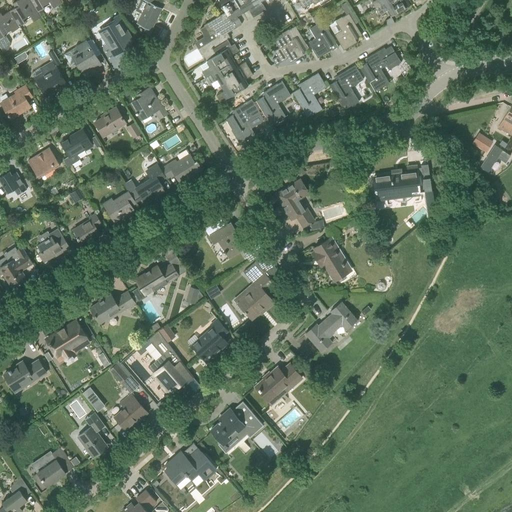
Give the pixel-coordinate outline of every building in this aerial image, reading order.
[(38,12),(39,12),(31,0),(22,0),(21,1),(20,0),(17,0),(13,3),(15,7),(10,10),(10,11),(19,26),(24,23),(22,19),(29,15),(33,22),(41,17),(38,12)] [(59,0),(31,0),(39,12),(44,8),(43,6),(50,2),(54,8),(62,4),(59,0)] [(151,31),(162,8),(153,3),(154,0),(141,0),(136,10),(142,12),(137,23),(151,31)] [(242,24),(235,12),(240,9),(241,9),(235,0),(218,0),(226,12),(236,28),(242,24)] [(241,9),(246,5),(253,17),(260,13),(251,0),(235,0),(241,9)] [(251,0),(260,13),(266,10),(259,0),(251,0)] [(389,0),(374,0),(371,2),(375,9),(389,0)] [(387,10),(391,16),(394,14),(396,13),(417,0),(389,0),(375,9),(379,15),(387,10)] [(352,19),(355,24),(358,22),(346,2),(341,5),(347,14),(349,13),(352,19)] [(19,26),(10,11),(3,15),(1,12),(0,12),(0,38),(5,36),(3,34),(10,30),(11,32),(20,27),(19,26)] [(204,25),(205,26),(200,29),(203,34),(203,35),(204,37),(194,42),(198,48),(199,47),(203,53),(201,54),(206,62),(232,46),(231,46),(225,35),(236,28),(226,12),(204,25)] [(114,56),(135,44),(125,28),(129,25),(120,13),(113,17),(116,22),(104,29),(111,41),(107,43),(114,56)] [(353,40),(362,35),(355,24),(352,19),(349,13),(347,14),(336,21),(341,30),(334,34),(344,50),(355,43),(353,40)] [(308,15),(301,20),(303,24),(311,20),(308,15)] [(82,22),(79,17),(73,21),(76,26),(82,22)] [(327,48),(336,43),(322,20),(310,28),(315,37),(308,42),(318,58),(329,51),(327,48)] [(299,53),(308,48),(295,26),(283,33),(288,42),(275,51),(281,62),(287,58),(290,63),(301,56),(299,53)] [(91,70),(101,64),(88,42),(78,48),(77,46),(64,54),(70,65),(75,61),(80,70),(88,66),(91,70)] [(202,72),(205,78),(230,63),(227,58),(239,50),(235,44),(231,46),(232,46),(206,62),(201,65),(204,71),(202,72)] [(369,61),(359,67),(374,92),(389,83),(380,69),(387,65),(390,69),(401,63),(391,46),(385,49),(384,47),(367,58),(369,61)] [(9,50),(4,53),(7,59),(12,55),(9,50)] [(65,82),(57,67),(56,66),(61,63),(53,50),(48,53),(52,60),(30,73),(33,77),(35,80),(46,97),(47,97),(45,94),(50,91),(65,82)] [(16,54),(15,63),(23,65),(25,56),(16,54)] [(11,59),(2,64),(7,72),(15,67),(11,59)] [(220,85),(249,68),(245,62),(233,69),(230,64),(231,63),(230,63),(205,78),(209,85),(211,84),(214,89),(220,85)] [(363,79),(355,65),(337,76),(339,79),(329,85),(344,109),(358,101),(350,87),(363,79)] [(216,96),(220,102),(245,88),(241,82),(253,74),(249,68),(220,85),(223,91),(216,96)] [(318,73),(313,75),(300,83),(302,87),(292,92),(307,117),(321,108),(313,95),(326,86),(318,73)] [(266,95),(256,101),(271,126),(285,117),(276,103),(291,95),(282,81),(264,92),(266,95)] [(5,108),(11,118),(12,118),(11,116),(21,110),(22,112),(30,106),(27,100),(32,97),(25,84),(13,91),(15,93),(0,101),(5,108)] [(139,97),(132,101),(138,111),(136,113),(140,120),(155,111),(160,118),(167,114),(158,99),(157,100),(153,94),(151,95),(147,89),(137,94),(139,97)] [(241,143),(250,138),(255,135),(247,122),(260,114),(252,99),(234,110),(236,113),(226,119),(241,145),(241,144),(241,143)] [(511,134),(511,104),(499,127),(511,134)] [(109,114),(95,122),(103,136),(126,123),(116,107),(108,112),(109,114)] [(134,123),(127,127),(134,138),(140,134),(134,123)] [(71,136),(61,142),(69,156),(63,160),(67,167),(80,159),(76,153),(83,149),(84,151),(93,146),(83,129),(82,129),(83,131),(72,138),(71,136)] [(494,142),(479,133),(472,142),(487,152),(494,142)] [(101,146),(95,136),(91,139),(97,148),(101,146)] [(252,148),(249,143),(244,146),(247,151),(252,148)] [(499,146),(488,164),(494,169),(506,150),(499,146)] [(37,155),(28,160),(35,172),(33,173),(37,179),(60,165),(49,147),(49,148),(50,149),(39,156),(37,155)] [(174,174),(180,183),(202,169),(196,160),(194,161),(190,154),(178,162),(176,160),(162,169),(168,178),(174,174)] [(158,197),(166,192),(159,181),(165,177),(156,164),(146,171),(151,178),(136,187),(129,191),(136,202),(143,198),(146,202),(157,195),(158,197)] [(421,165),(424,191),(432,190),(430,177),(429,177),(428,164),(421,165)] [(376,197),(394,195),(393,192),(410,190),(411,193),(419,192),(416,165),(407,166),(408,173),(394,175),(394,174),(373,177),(376,197)] [(300,177),(305,173),(302,168),(297,172),(300,177)] [(27,189),(17,172),(12,175),(10,171),(0,177),(0,180),(8,193),(14,189),(18,195),(27,189)] [(309,193),(300,179),(276,194),(291,219),(296,216),(303,227),(314,220),(300,198),(309,193)] [(74,199),(82,195),(78,188),(71,193),(74,199)] [(104,204),(114,221),(127,213),(128,215),(135,212),(131,206),(136,202),(129,191),(106,206),(104,204)] [(43,208),(38,212),(41,217),(46,213),(43,208)] [(81,245),(100,233),(97,228),(103,224),(96,214),(89,218),(91,220),(74,230),(77,235),(76,235),(81,245)] [(316,229),(316,230),(325,227),(322,219),(314,222),(314,224),(311,225),(312,230),(316,229)] [(229,259),(243,250),(232,232),(236,230),(231,222),(209,236),(213,244),(218,241),(224,251),(223,251),(225,253),(229,259)] [(38,253),(44,262),(56,255),(57,255),(70,247),(58,228),(49,233),(51,236),(37,245),(41,251),(38,253)] [(321,259),(334,281),(348,272),(334,248),(338,247),(332,237),(314,248),(316,250),(312,252),(318,261),(321,259)] [(13,288),(26,279),(21,270),(33,263),(27,253),(26,254),(22,246),(17,249),(15,247),(4,254),(6,256),(0,260),(0,265),(1,267),(0,267),(1,269),(0,269),(0,275),(4,273),(13,288)] [(249,261),(254,258),(248,249),(243,252),(249,261)] [(259,255),(262,261),(269,256),(265,251),(259,255)] [(256,257),(255,262),(248,268),(258,279),(254,283),(253,283),(236,299),(237,300),(235,301),(243,311),(244,311),(240,315),(241,315),(245,312),(251,320),(264,308),(266,310),(274,302),(265,292),(274,283),(270,279),(278,272),(269,256),(262,261),(261,261),(258,256),(256,257)] [(135,303),(136,303),(136,302),(146,295),(145,294),(153,289),(154,291),(178,275),(171,264),(160,271),(157,266),(136,279),(140,286),(129,293),(135,303)] [(190,287),(186,300),(197,303),(201,290),(190,287)] [(108,320),(128,307),(135,303),(129,293),(128,291),(114,300),(111,295),(90,308),(100,323),(107,318),(108,320)] [(342,324),(347,329),(357,320),(341,302),(331,310),(333,313),(318,326),(316,324),(306,332),(315,343),(315,344),(322,351),(332,343),(327,337),(334,331),(342,324)] [(368,306),(361,312),(364,315),(371,309),(368,306)] [(188,341),(206,362),(228,343),(222,336),(228,331),(217,319),(211,325),(213,327),(199,339),(195,335),(188,341)] [(76,321),(47,339),(60,360),(89,342),(76,321)] [(157,322),(150,327),(154,333),(161,329),(157,322)] [(167,325),(159,330),(164,337),(172,332),(167,325)] [(180,362),(181,361),(171,347),(163,354),(162,359),(165,363),(161,367),(160,366),(158,368),(159,368),(154,373),(169,390),(165,394),(167,396),(184,381),(186,383),(193,377),(180,362)] [(52,359),(48,352),(44,354),(49,361),(52,359)] [(110,364),(107,359),(101,362),(104,367),(110,364)] [(9,371),(4,375),(15,392),(45,374),(37,361),(26,367),(23,361),(8,370),(9,371)] [(110,370),(121,382),(127,377),(116,364),(110,370)] [(301,378),(289,364),(280,371),(277,367),(256,386),(272,404),(280,397),(301,378)] [(82,393),(94,407),(101,401),(90,386),(82,393)] [(137,422),(148,413),(131,393),(124,399),(129,404),(114,417),(125,429),(135,421),(137,422)] [(221,420),(211,430),(223,444),(236,432),(239,435),(247,428),(230,408),(219,418),(221,420)] [(105,425),(96,413),(89,418),(92,421),(88,424),(90,427),(77,436),(92,456),(107,445),(97,431),(105,425)] [(51,463),(37,473),(46,486),(74,467),(60,447),(46,456),(51,463)] [(181,451),(166,465),(169,468),(166,470),(175,481),(185,472),(187,474),(188,473),(191,478),(201,470),(199,467),(208,459),(198,448),(187,458),(181,451)] [(74,466),(80,462),(76,456),(71,460),(74,466)] [(24,496),(30,492),(20,479),(9,487),(14,494),(2,503),(4,506),(0,509),(0,511),(18,511),(16,509),(27,500),(24,496)] [(136,498),(140,502),(132,508),(129,505),(122,511),(148,511),(147,511),(157,502),(146,489),(136,498)]
